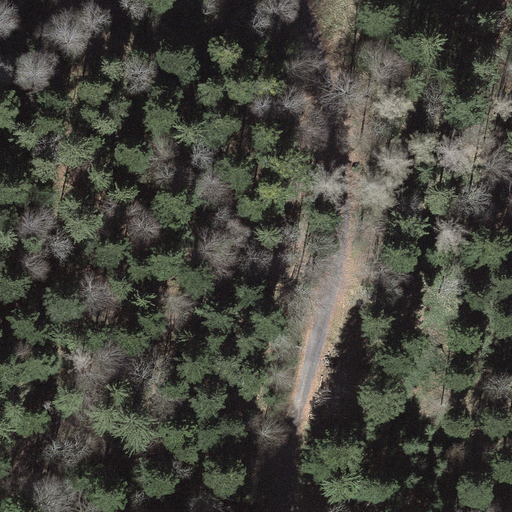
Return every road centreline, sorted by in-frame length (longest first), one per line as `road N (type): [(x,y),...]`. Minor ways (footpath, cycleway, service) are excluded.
road 1 (track): [(11,511),(32,453),(127,390),(297,181),(346,0)]
road 2 (track): [(298,0),(324,82),(344,223),(288,474),(294,511)]
